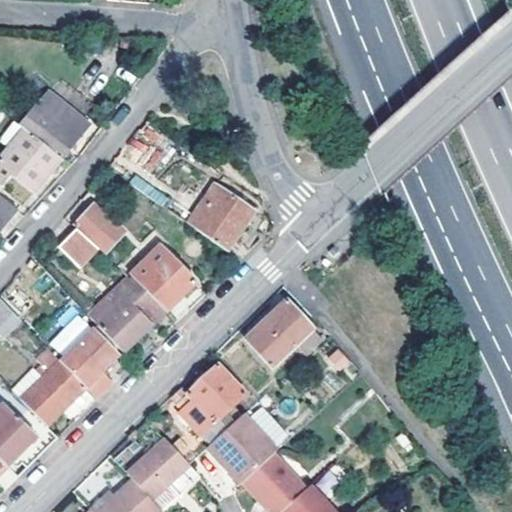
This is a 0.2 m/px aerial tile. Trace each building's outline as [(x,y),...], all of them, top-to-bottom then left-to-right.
[(28,133),(62,161),(88,129),(49,96),(36,112),(43,119),(35,127),(28,121),(22,128),(28,133)] [(43,119),(36,112),(28,121),(35,127),(43,119)] [(151,175),(175,148),(146,122),(122,149),(151,175)] [(35,192),(62,161),(28,133),(0,164),(0,184),(3,187),(14,175),(35,192)] [(135,176),(129,184),(162,205),(167,197),(135,176)] [(257,214),(226,191),(198,231),(230,255),(257,214)] [(0,233),(19,213),(0,193),(0,233)] [(96,206),(76,228),(116,265),(126,256),(116,246),(127,235),(96,206)] [(80,270),(98,251),(78,232),(61,252),(80,270)] [(199,284),(165,248),(134,277),(137,281),(168,314),(199,284)] [(168,314),(137,281),(94,322),(95,322),(125,355),(168,314)] [(20,321),(0,300),(0,337),(2,339),(20,321)] [(317,332),(289,305),(247,344),(274,371),(301,347),(317,332)] [(62,363),(88,389),(98,402),(117,384),(106,372),(122,357),(96,331),(62,363)] [(309,357),(326,343),(317,332),(301,347),(309,357)] [(85,414),(98,402),(88,389),(62,363),(50,351),(39,361),(44,367),(41,369),(48,377),(22,402),(30,410),(49,429),(75,403),(85,414)] [(203,437),(247,396),(222,367),(190,396),(197,404),(184,416),(203,437)] [(19,419),(30,410),(22,402),(16,395),(6,406),(19,419)] [(19,419),(6,406),(0,411),(0,459),(9,468),(20,457),(49,429),(30,410),(19,419)] [(246,416),(210,448),(223,463),(227,460),(246,481),(278,452),(246,416)] [(49,429),(20,457),(31,468),(59,440),(49,429)] [(194,470),(191,466),(169,442),(129,477),(137,485),(155,505),(194,470)] [(278,452),(246,481),(245,482),(244,482),(264,504),(271,511),(285,511),(310,489),(278,452)] [(0,477),(9,468),(0,459),(0,477)] [(223,463),(242,485),(244,482),(245,482),(246,481),(227,460),(223,463)] [(194,470),(155,505),(158,510),(198,474),(194,470)] [(160,511),(158,510),(155,505),(137,485),(116,502),(105,511),(160,511)] [(332,511),(311,488),(310,489),(285,511),(332,511)] [(105,511),(116,502),(111,497),(92,511),(105,511)]
